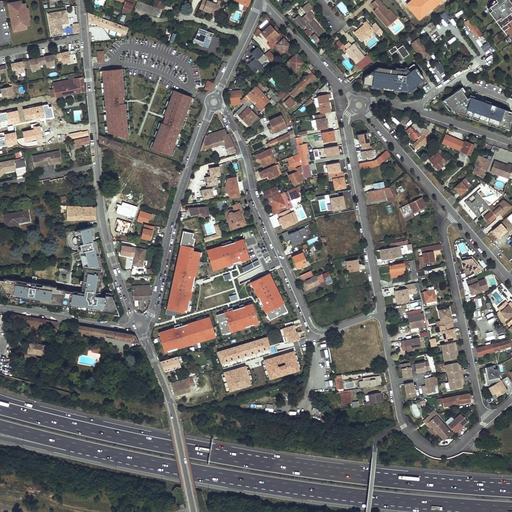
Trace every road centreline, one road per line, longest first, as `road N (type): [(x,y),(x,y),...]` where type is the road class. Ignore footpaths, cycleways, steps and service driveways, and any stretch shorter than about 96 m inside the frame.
road 1 (motorway): [(511,490),(327,473),(144,442)]
road 2 (motorway): [(172,466),(329,492),(511,508)]
road 3 (tertiary): [(138,325),(102,220),(81,0)]
road 4 (residential): [(213,102),(240,141),(310,324),(328,331),(380,313)]
road 5 (tertiary): [(213,102),(175,208),(150,313),(138,325)]
road 6 (residential): [(380,313),(411,435),(437,452),(451,451),(489,420)]
road 7 (residential): [(489,420),(444,234),(454,214)]
road 8 (residential): [(353,108),(345,127),(380,313)]
road 9 (tertiary): [(193,511),(172,413),(138,325)]
road 10 (motorway): [(0,426),(172,466)]
road 11 (residential): [(193,94),(114,58),(123,46),(149,49),(190,72)]
road 12 (motorway): [(0,437),(172,466)]
road 13 (motorway): [(144,442),(0,397)]
road 14 (motorway): [(144,442),(0,407)]
road 15 (residential): [(138,325),(0,308)]
road 16 (residential): [(363,110),(454,214)]
road 17 (residential): [(354,100),(258,2)]
